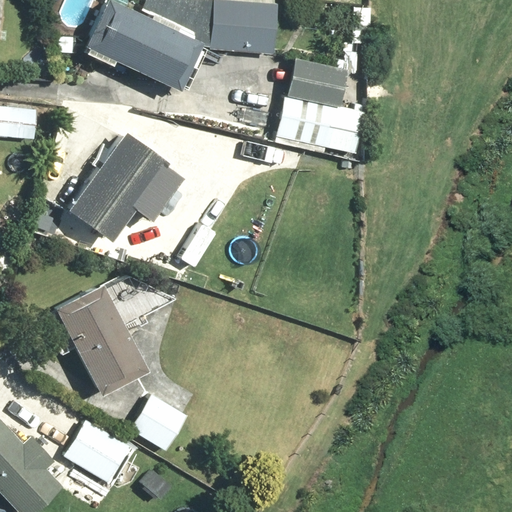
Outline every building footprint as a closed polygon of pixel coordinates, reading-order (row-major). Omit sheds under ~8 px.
[(109,65),(112,59),(175,90),(196,48),(206,48),(270,52),(272,0),(141,0),(141,11),(139,14),(111,0),(101,0),(80,44),(78,50),(109,65)] [(350,89),(341,87),(344,70),(289,59),(281,95),(271,142),(354,159),(364,112),(346,109),(350,89)] [(0,103),(0,135),(31,136),(32,105),(0,103)] [(88,163),(94,168),(63,208),(105,240),(130,207),(146,220),(178,178),(162,165),(164,163),(122,131),(109,148),(103,143),(88,163)] [(60,357),(74,350),(95,389),(143,364),(99,281),(51,307),(52,309),(44,313),(53,331),(48,334),(60,357)] [(149,393),(128,430),(164,451),(185,413),(149,393)] [(82,416),(60,455),(105,480),(127,441),(82,416)] [(27,511),(60,483),(44,465),(50,460),(26,435),(18,442),(0,422),(0,496),(14,511),(27,511)]
